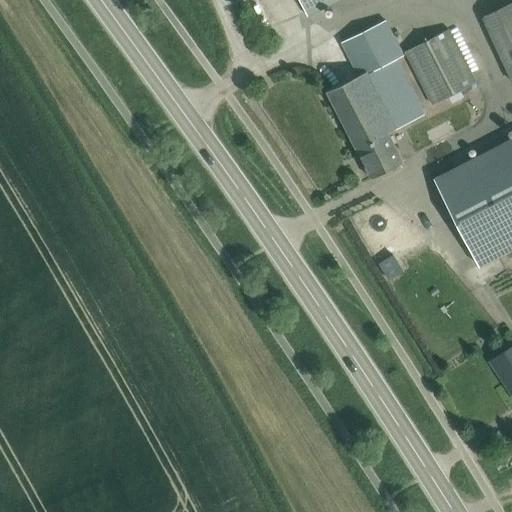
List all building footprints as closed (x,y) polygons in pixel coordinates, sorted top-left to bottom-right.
[(300,0),(307,14),(336,0),(300,0)] [(388,132),(425,113),(396,57),(403,53),(386,19),(341,41),(357,74),(327,90),(371,177),(403,161),(388,132)] [(450,30),(408,52),(435,104),(477,82),(450,30)] [(511,137),(434,178),(479,264),(511,246),(511,137)] [(511,344),(493,357),(505,374),(502,376),(511,391),(511,344)]
